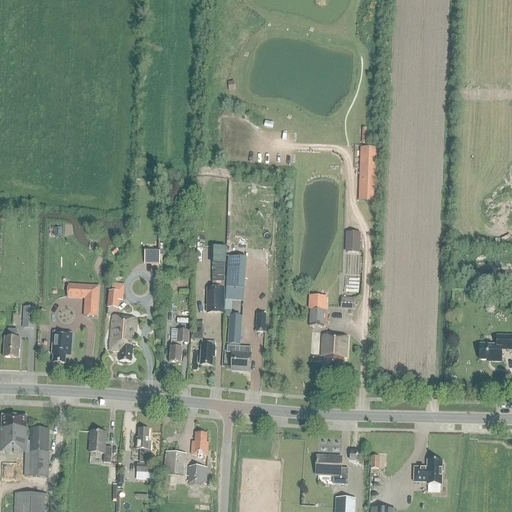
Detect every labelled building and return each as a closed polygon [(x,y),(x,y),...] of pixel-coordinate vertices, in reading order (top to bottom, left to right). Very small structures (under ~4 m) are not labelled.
[(365,149),(363,201),(375,201),(377,149),(365,149)] [(348,239),(347,253),(359,254),(360,240),(348,239)] [(226,288),(244,289),(246,259),(228,258),(226,288)] [(212,265),(212,283),(224,283),(224,265),(212,265)] [(511,267),(478,267),(477,280),(511,280),(511,267)] [(109,293),(108,305),(117,306),(118,294),(122,294),(123,287),(113,286),(112,293),(109,293)] [(96,318),(98,288),(86,287),(86,299),(84,317),(96,318)] [(244,289),(226,288),(225,301),(243,302),(244,289)] [(207,289),(207,314),(224,314),(224,289),(207,289)] [(353,299),(341,298),(340,310),(352,310),(353,299)] [(61,304),(61,314),(74,315),(74,301),(69,301),(69,304),(61,304)] [(310,302),(308,327),(323,328),(324,311),(324,303),(310,302)] [(35,315),(35,309),(23,308),(23,314),(23,326),(34,327),(35,315)] [(265,332),(265,315),(256,315),(256,331),(255,331),(255,333),(266,333),(266,332),(265,332)] [(136,320),(128,318),(112,316),(109,352),(120,353),(119,362),(131,363),(132,347),(135,347),(136,320)] [(229,316),(227,345),(239,346),(241,317),(229,316)] [(194,323),(194,340),(202,340),(203,324),(194,323)] [(3,358),(18,359),(18,346),(20,346),(20,339),(16,339),(16,330),(8,330),(7,338),(4,338),(3,358)] [(53,355),(52,363),(65,364),(65,355),(71,355),(72,334),(53,333),(51,355),(53,355)] [(169,363),(180,364),(181,348),(180,348),(181,344),(188,344),(188,334),(177,333),(177,342),(171,341),(171,348),(170,348),(169,363)] [(324,358),(323,371),(342,372),(343,359),(346,359),(347,338),(323,336),(321,357),(324,358)] [(492,361),(492,363),(501,363),(501,350),(511,350),(511,336),(496,336),(496,345),(479,345),(479,361),(492,361)] [(200,366),(212,366),(212,358),(214,358),(215,343),(201,342),(201,347),(200,366)] [(251,348),(239,347),(227,347),(226,353),(232,353),(231,372),(250,373),(251,354),(250,354),(251,348)] [(48,453),(49,430),(30,429),(30,442),(27,442),(28,429),(26,429),(26,417),(2,416),(1,428),(0,428),(0,452),(25,453),(24,477),(47,478),(48,453)] [(135,450),(140,450),(139,463),(148,464),(149,451),(150,451),(150,443),(148,443),(148,431),(139,430),(138,438),(136,438),(135,450)] [(90,432),(89,453),(90,454),(90,456),(95,456),(95,454),(104,455),(103,464),(110,464),(112,448),(105,448),(106,434),(90,432)] [(191,456),(207,456),(208,443),(206,443),(206,434),(195,433),(194,442),(192,442),(191,456)] [(360,453),(350,452),(350,461),(359,462),(360,453)] [(162,485),(161,486),(160,497),(168,497),(169,485),(170,478),(184,477),(186,455),(165,453),(163,476),(162,476),(162,485)] [(371,457),(370,469),(379,469),(378,458),(371,457)] [(332,485),(347,486),(348,470),(341,469),(341,459),(317,458),(316,475),(333,476),(332,485)] [(414,468),(413,483),(426,484),(426,485),(441,486),(441,472),(443,472),(443,465),(442,465),(442,462),(427,461),(426,470),(423,469),(422,469),(422,468),(421,468),(414,468)] [(137,465),(136,474),(146,474),(147,466),(137,465)] [(189,467),(188,485),(205,486),(206,468),(189,467)] [(13,511),(46,511),(48,495),(15,494),(13,511)] [(334,511),(355,511),(356,500),(335,498),(334,511)]
